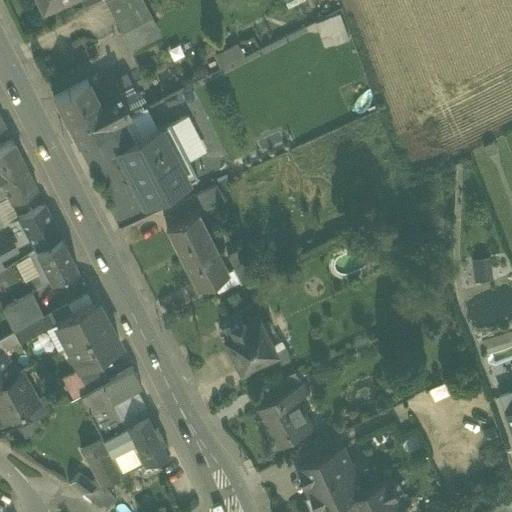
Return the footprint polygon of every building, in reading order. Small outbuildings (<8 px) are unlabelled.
[(105,0),(122,32),(151,18),(141,0),(105,0)] [(314,21),(320,36),(327,33),(332,36),(335,44),(350,38),(340,11),(314,21)] [(151,18),(122,32),(131,49),(159,35),(151,18)] [(237,42),(212,54),(219,67),(244,55),(237,42)] [(114,77),(120,88),(131,82),(125,71),(114,77)] [(53,94),(65,118),(99,101),(98,99),(93,89),(87,77),(53,94)] [(93,89),(98,99),(118,89),(120,88),(114,77),(93,89)] [(118,89),(130,112),(143,106),(131,82),(120,88),(118,89)] [(130,112),(118,89),(98,99),(99,101),(110,122),(124,115),(130,112)] [(110,122),(99,101),(65,118),(76,140),(91,132),(110,122)] [(136,137),(157,126),(146,104),(143,106),(130,112),(124,115),(136,137)] [(161,127),(180,163),(206,149),(187,113),(161,127)] [(102,154),(115,147),(136,137),(124,115),(110,122),(91,132),(102,154)] [(161,127),(160,124),(157,126),(136,137),(115,147),(129,174),(124,176),(131,190),(135,187),(143,202),(188,179),(180,163),(161,127)] [(0,174),(24,163),(12,139),(0,144),(0,174)] [(24,163),(0,174),(0,179),(8,194),(11,200),(36,187),(24,163)] [(217,183),(195,193),(201,205),(202,207),(223,196),(217,183)] [(196,208),(201,205),(195,193),(164,208),(171,221),(196,208)] [(0,213),(5,222),(19,215),(11,200),(8,194),(0,197),(0,213)] [(44,202),(19,215),(30,237),(35,248),(61,235),(44,202)] [(166,223),(197,284),(210,278),(227,269),(196,208),(171,221),(166,223)] [(452,218),(434,210),(426,228),(445,236),(452,218)] [(15,245),(30,237),(19,215),(5,222),(0,224),(0,268),(3,267),(0,261),(0,252),(14,245),(14,246),(15,245)] [(61,234),(61,235),(35,248),(51,277),(77,264),(61,234)] [(41,282),(51,277),(35,248),(14,260),(24,278),(36,272),(41,282)] [(253,255),(232,265),(233,266),(240,280),(261,270),(253,255)] [(493,278),(491,255),(473,257),(475,280),(493,278)] [(217,291),(240,280),(233,266),(227,269),(210,278),(217,291)] [(87,288),(67,299),(72,310),(92,299),(87,288)] [(2,307),(13,328),(42,312),(39,306),(31,291),(27,293),(2,307)] [(48,315),(52,322),(55,320),(55,319),(72,310),(67,299),(47,310),(46,310),(48,315)] [(71,343),(82,363),(97,355),(117,345),(120,343),(113,331),(111,333),(92,299),(72,310),(55,319),(55,320),(67,343),(68,345),(71,343)] [(44,326),(52,322),(48,315),(46,310),(42,312),(13,328),(19,340),(44,326)] [(222,333),(239,366),(262,355),(275,348),(274,347),(258,315),(244,322),(240,315),(228,321),(232,328),(222,333)] [(52,322),(44,326),(57,349),(67,343),(55,320),(52,322)] [(0,335),(0,347),(2,346),(2,348),(18,339),(12,329),(0,335)] [(262,355),(269,368),(291,356),(284,342),(274,347),(275,348),(262,355)] [(0,380),(16,372),(2,348),(2,346),(0,347),(0,380)] [(79,365),(91,386),(93,385),(108,377),(97,355),(82,363),(79,365)] [(124,392),(136,385),(137,384),(137,382),(138,381),(138,379),(138,377),(131,364),(108,377),(93,385),(91,386),(79,392),(102,435),(124,424),(137,418),(124,392)] [(91,386),(79,365),(60,375),(72,396),(79,392),(91,386)] [(273,379),(280,392),(303,380),(297,368),(273,379)] [(20,370),(16,372),(0,380),(0,404),(2,403),(10,417),(28,407),(37,402),(34,397),(20,370)] [(258,414),(271,439),(290,429),(294,435),(311,426),(302,410),(306,407),(300,395),(311,390),(305,379),(303,380),(280,392),(259,403),(263,412),(258,414)] [(448,379),(430,388),(435,400),(454,391),(448,379)] [(150,412),(136,385),(124,392),(137,418),(150,412)] [(28,407),(34,417),(55,406),(55,405),(46,390),(34,397),(37,402),(28,407)] [(511,390),(502,394),(508,411),(511,409),(511,390)] [(315,424),(306,407),(302,410),(311,426),(315,424)] [(140,462),(144,471),(159,463),(155,455),(168,448),(150,412),(137,418),(124,424),(143,461),(140,462)] [(19,426),(25,436),(42,426),(37,417),(19,426)] [(102,435),(120,472),(140,462),(143,461),(124,424),(102,435)] [(275,445),(294,435),(290,429),(271,439),(275,445)] [(81,446),(100,482),(120,472),(102,435),(81,446)] [(319,509),(346,496),(364,488),(357,472),(361,470),(355,458),(351,460),(344,443),(298,464),(319,509)] [(100,482),(96,484),(79,471),(69,481),(84,490),(109,506),(115,497),(100,482)] [(408,511),(392,475),(364,488),(346,496),(353,511),(408,511)] [(511,511),(511,504),(506,500),(484,510),(485,511),(511,511)]
